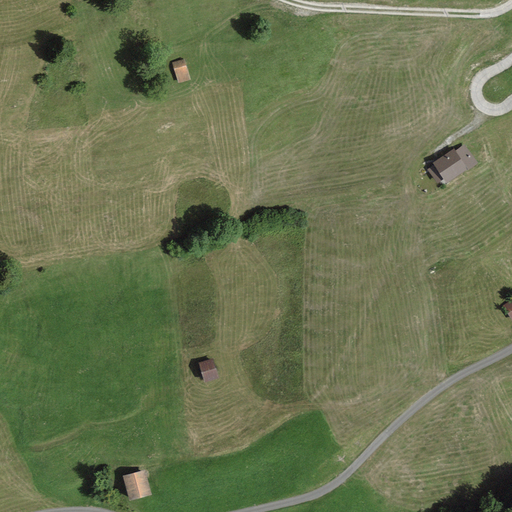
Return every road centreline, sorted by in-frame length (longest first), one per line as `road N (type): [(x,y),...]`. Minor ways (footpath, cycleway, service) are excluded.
road 1 (track): [(250,511),(323,495),(408,412),(511,347)]
road 2 (track): [(511,3),(491,13),(449,13),(286,0)]
